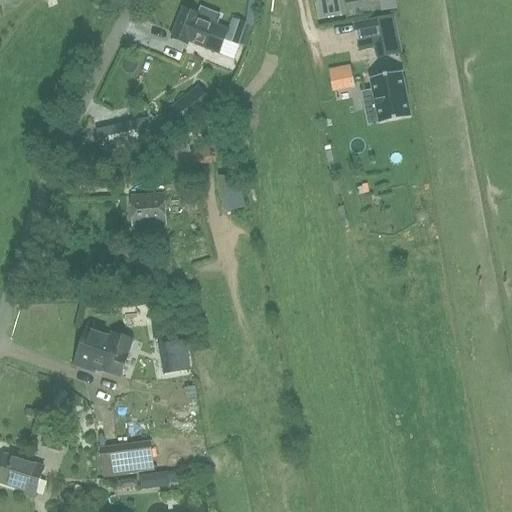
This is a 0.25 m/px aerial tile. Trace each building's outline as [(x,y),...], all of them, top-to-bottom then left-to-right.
[(337,0),(316,0),(320,19),(340,16),(337,0)] [(342,0),(346,18),(395,10),(393,0),(342,0)] [(183,8),(170,38),(187,44),(188,41),(218,54),(224,40),(238,44),(245,22),(231,17),(227,27),(217,23),(221,13),(199,5),(196,13),(183,8)] [(373,45),(375,56),(401,52),(394,16),(353,24),(358,48),(373,45)] [(328,69),(332,91),(354,86),(349,65),(328,69)] [(368,79),(371,90),(361,93),(368,125),(378,123),(411,116),(402,72),(368,79)] [(187,121),(212,101),(198,84),(173,103),(187,121)] [(190,169),(185,150),(144,159),(148,178),(190,169)] [(219,178),(227,211),(244,207),(236,174),(219,178)] [(166,225),(163,194),(130,196),(132,228),(166,225)] [(142,241),(126,243),(127,257),(144,255),(142,241)] [(163,252),(145,255),(147,266),(164,264),(163,252)] [(127,354),(132,339),(112,332),(111,336),(86,327),(75,359),(121,375),(128,354),(127,354)] [(189,368),(184,340),(158,345),(164,372),(189,368)] [(63,452),(69,431),(53,427),(47,447),(63,452)] [(149,440),(98,447),(103,477),(153,470),(149,440)] [(4,455),(0,467),(0,482),(26,490),(25,494),(34,497),(43,468),(35,465),(36,465),(4,455)] [(140,489),(154,487),(152,473),(138,475),(140,489)]
